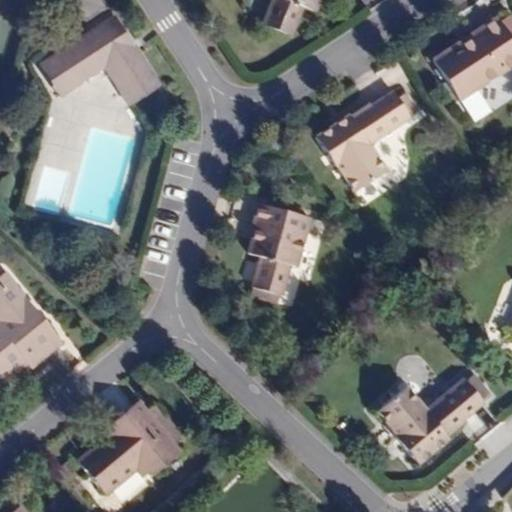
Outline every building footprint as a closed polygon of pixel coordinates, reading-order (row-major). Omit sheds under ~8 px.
[(106,6),(102,0),(76,0),(72,3),(84,21),(106,6)] [(271,0),(262,23),(290,36),(302,6),(314,11),(319,0),(271,0)] [(159,85),(113,16),(56,53),(76,85),(104,67),(128,105),(159,85)] [(500,23),(498,19),(434,61),(459,100),(511,65),(511,19),(510,16),(500,23)] [(76,85),(56,53),(38,64),(59,96),(76,85)] [(383,171),(367,144),(409,118),(394,94),(372,108),(371,106),(352,118),(350,116),(317,137),(336,167),(339,166),(354,189),(383,171)] [(34,161),(37,150),(28,148),(25,158),(34,161)] [(298,268),(311,219),(256,205),(249,233),(252,234),(247,254),(258,257),(249,296),(263,300),(265,292),(276,295),(283,296),(292,267),(298,268)] [(63,341),(44,319),(39,323),(25,306),(30,302),(5,272),(0,275),(0,383),(28,361),(36,354),(41,359),(63,341)] [(274,303),(276,295),(265,292),(263,300),(274,303)] [(44,319),(30,302),(25,306),(39,323),(44,319)] [(32,366),(41,359),(36,354),(28,361),(32,366)] [(445,437),(465,421),(463,419),(483,402),(481,400),(488,394),(474,376),(467,382),(465,380),(425,411),(407,390),(378,413),(396,435),(397,434),(420,461),(447,439),(445,437)] [(171,441),(180,433),(166,416),(164,418),(157,424),(144,408),(137,398),(110,420),(114,426),(105,433),(76,457),(105,493),(135,468),(140,475),(147,469),(161,458),(165,462),(179,451),(171,441)] [(164,418),(151,402),(144,408),(157,424),(164,418)] [(105,433),(114,426),(110,420),(101,428),(105,433)] [(151,473),(165,462),(161,458),(147,469),(151,473)]
